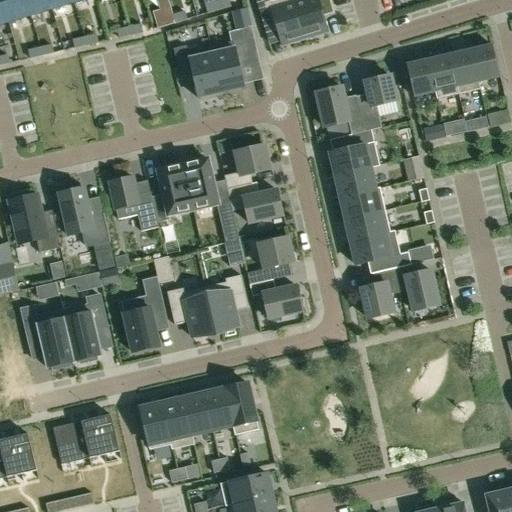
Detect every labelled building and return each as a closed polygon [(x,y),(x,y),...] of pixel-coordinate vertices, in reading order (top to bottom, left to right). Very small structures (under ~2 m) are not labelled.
[(0,0),(0,24),(8,22),(1,0),(0,0)] [(1,0),(8,22),(30,16),(25,0),(1,0)] [(25,0),(30,16),(52,9),(49,0),(25,0)] [(49,0),(52,9),(74,2),(72,0),(49,0)] [(224,0),(217,2),(219,10),(231,7),(228,0),(224,0)] [(282,46),(304,39),(292,0),(275,0),(271,1),(270,0),(255,0),(266,34),(277,30),(282,46)] [(292,0),(304,39),(327,32),(322,17),(334,13),(329,0),(292,0)] [(205,6),(207,14),(219,10),(217,2),(205,6)] [(173,16),(175,23),(187,20),(185,12),(173,16)] [(175,23),(173,16),(161,19),(163,27),(175,23)] [(129,28),(131,36),(143,33),(141,25),(129,28)] [(131,36),(129,28),(117,31),(119,38),(131,36)] [(232,42),(210,47),(221,93),(244,88),(243,85),(239,68),(252,65),(243,29),(237,30),(229,32),(232,42)] [(84,38),(86,46),(98,43),(96,35),(84,38)] [(74,49),(86,46),(84,38),(72,41),(74,49)] [(40,48),(41,56),(53,53),(52,45),(40,48)] [(492,45),(471,50),(478,83),(499,78),(492,45)] [(186,46),(173,49),(179,74),(191,71),(198,99),(221,93),(210,47),(209,47),(211,54),(189,59),(186,46)] [(41,56),(40,48),(28,51),(29,59),(41,56)] [(480,90),(478,83),(471,50),(449,55),(458,95),(480,90)] [(436,100),(458,95),(449,55),(427,60),(435,93),(436,100)] [(0,57),(0,65),(9,63),(7,56),(0,57)] [(435,93),(427,60),(406,65),(414,98),(435,93)] [(368,95),(356,97),(364,132),(371,131),(381,128),(379,119),(398,115),(395,102),(396,102),(390,76),(365,82),(368,95)] [(341,87),(316,93),(324,128),(348,122),(351,135),(364,132),(356,97),(344,100),(341,87)] [(103,121),(118,120),(117,98),(102,99),(103,121)] [(506,111),(499,113),(501,124),(509,122),(506,111)] [(465,122),(467,132),(481,129),(479,119),(465,122)] [(444,126),(446,137),(467,133),(464,121),(444,126)] [(442,126),(433,128),(436,139),(445,137),(442,126)] [(332,152),(330,153),(335,176),(379,166),(374,143),(371,131),(364,132),(351,135),(348,136),(351,148),(332,152)] [(251,183),(249,175),(270,170),(264,145),(234,152),(239,173),(224,176),(225,181),(227,189),(251,183)] [(239,240),(232,212),(230,202),(227,189),(225,181),(213,183),(208,160),(183,165),(193,211),(217,205),(225,243),(239,240)] [(157,171),(163,195),(151,197),(156,216),(157,223),(169,220),(168,216),(193,211),(183,165),(157,171)] [(379,166),(335,176),(340,198),(380,189),(380,188),(375,189),(370,169),(380,167),(379,166)] [(421,169),(406,173),(408,182),(423,178),(421,169)] [(133,178),(109,183),(118,220),(137,216),(141,232),(159,228),(156,216),(151,197),(151,193),(137,196),(133,178)] [(251,183),(227,189),(230,202),(243,199),(248,224),(283,216),(277,191),(259,195),(256,182),(251,183)] [(83,233),(86,247),(109,241),(109,243),(111,243),(104,214),(103,214),(103,215),(91,218),(84,189),(82,189),(81,185),(80,185),(80,186),(70,188),(71,192),(59,194),(68,236),(83,233)] [(380,189),(340,198),(346,220),(385,211),(380,189)] [(429,201),(426,189),(418,191),(421,203),(429,201)] [(449,207),(461,206),(460,191),(448,191),(449,207)] [(9,201),(19,245),(36,241),(39,253),(61,248),(56,229),(46,231),(37,195),(9,201)] [(385,211),(346,220),(351,242),(395,232),(395,231),(390,233),(385,211)] [(423,213),(426,225),(434,223),(431,211),(423,213)] [(395,232),(351,242),(356,266),(368,263),(371,274),(395,269),(406,266),(411,265),(408,253),(400,254),(395,232)] [(293,262),(288,238),(258,244),(264,269),(293,262)] [(225,243),(224,244),(230,267),(244,264),(239,240),(225,243)] [(260,260),(255,240),(248,242),(253,262),(260,260)] [(117,269),(129,266),(127,255),(115,258),(117,269)] [(168,257),(153,261),(157,277),(159,284),(173,280),(168,257)] [(0,294),(17,290),(11,264),(0,266),(0,294)] [(406,266),(395,269),(397,279),(398,279),(400,290),(408,289),(413,312),(439,306),(431,271),(421,274),(416,275),(409,277),(406,266)] [(114,269),(99,273),(101,283),(116,279),(114,269)] [(374,286),(361,289),(368,319),(393,313),(388,293),(400,290),(398,279),(397,279),(395,269),(371,274),(374,286)] [(255,272),(247,273),(249,285),(257,284),(255,272)] [(77,284),(78,292),(102,287),(99,273),(75,278),(77,284)] [(226,283),(205,288),(215,332),(238,327),(235,311),(248,308),(241,276),(225,279),(226,283)] [(140,311),(123,314),(132,353),(159,347),(152,316),(165,313),(159,284),(157,277),(142,281),(146,296),(137,298),(140,311)] [(257,284),(249,285),(252,297),(262,295),(268,319),(302,311),(296,286),(275,291),(273,280),(257,284)] [(58,296),(55,283),(36,287),(39,300),(58,296)] [(183,289),(167,293),(174,325),(188,322),(192,338),(215,332),(205,288),(183,293),(183,289)] [(88,304),(62,310),(74,361),(79,360),(80,363),(97,359),(96,356),(101,355),(95,329),(107,327),(99,295),(86,298),(88,304)] [(74,361),(62,310),(36,316),(34,306),(21,309),(29,345),(41,342),(46,367),(51,366),(52,369),(69,366),(69,362),(74,361)] [(248,384),(225,389),(235,436),(259,430),(248,384)] [(225,389),(204,394),(212,431),(232,427),(235,436),(225,389)] [(204,394),(183,399),(193,445),(194,445),(192,436),(212,431),(204,394)] [(183,399),(162,403),(172,450),(193,445),(183,399)] [(162,403),(140,408),(149,450),(170,446),(171,450),(172,450),(162,403)] [(110,416),(95,419),(103,456),(118,453),(110,416)] [(95,419),(82,422),(90,459),(103,456),(95,419)] [(82,422),(54,429),(62,465),(90,459),(82,422)] [(27,435),(13,438),(22,475),(36,472),(27,435)] [(13,438),(0,441),(0,445),(8,478),(22,475),(13,438)] [(248,453),(240,455),(243,467),(251,465),(248,453)] [(227,458),(219,460),(222,472),(230,470),(227,458)] [(219,460),(211,462),(214,474),(222,472),(219,460)] [(185,468),(177,470),(179,481),(187,479),(185,468)] [(177,470),(169,471),(171,483),(179,481),(177,470)] [(266,473),(220,484),(225,506),(271,496),(266,473)] [(511,511),(511,503),(509,490),(486,496),(489,511),(511,511)] [(92,493),(84,495),(87,507),(94,505),(92,493)] [(84,495),(76,497),(79,509),(87,507),(84,495)] [(275,511),(271,496),(225,506),(225,507),(230,506),(231,511),(275,511)] [(76,497),(68,499),(71,511),(79,509),(76,497)] [(68,499),(61,500),(63,511),(64,511),(67,511),(71,511),(68,499)] [(63,511),(61,500),(53,502),(55,511),(63,511)] [(55,511),(53,502),(45,504),(47,511),(55,511)] [(195,511),(199,511),(207,510),(206,502),(194,505),(195,511)] [(465,511),(463,503),(439,509),(440,511),(465,511)]
